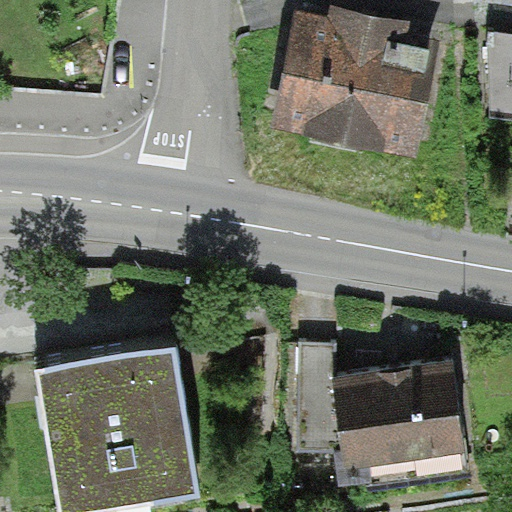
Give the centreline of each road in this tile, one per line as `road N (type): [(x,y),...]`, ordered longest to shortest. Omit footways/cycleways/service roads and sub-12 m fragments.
road 1 (primary): [(182,213),(511,272)]
road 2 (residential): [(202,0),(182,213)]
road 3 (primary): [(0,196),(182,213)]
